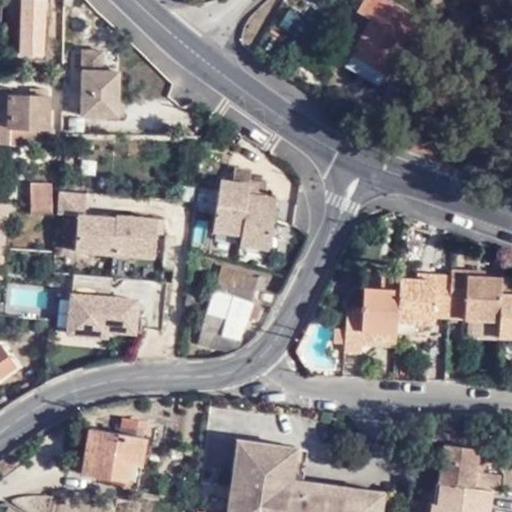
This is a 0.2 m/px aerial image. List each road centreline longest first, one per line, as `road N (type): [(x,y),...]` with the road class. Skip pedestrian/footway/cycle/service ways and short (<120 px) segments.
road 1 (residential): [(0,435),(114,378),(225,371),(262,354)]
road 2 (residential): [(511,405),(301,388),(262,354)]
road 3 (tertiary): [(184,43),(364,165)]
road 4 (residential): [(262,354),(289,327),(364,165)]
road 5 (tertiary): [(364,165),(511,220)]
